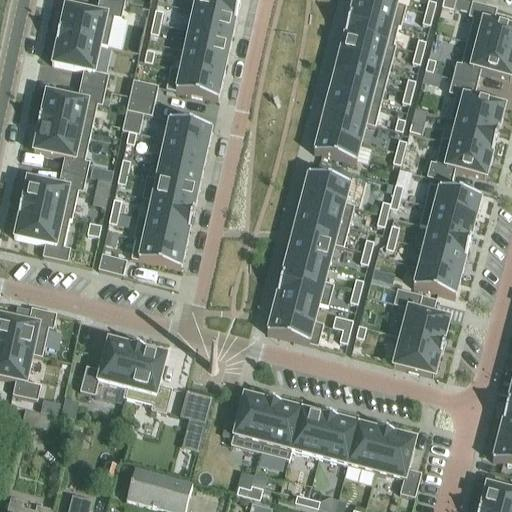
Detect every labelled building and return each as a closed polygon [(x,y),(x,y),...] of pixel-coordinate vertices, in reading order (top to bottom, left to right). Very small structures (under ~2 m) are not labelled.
[(224,0),(196,0),(194,14),(236,23),(240,3),(224,0)] [(365,0),(354,0),(350,17),(399,30),(399,31),(401,32),(407,10),(397,7),(397,8),(365,0)] [(365,0),(397,8),(397,7),(399,0),(365,0)] [(450,0),(444,0),(442,10),(454,13),(457,1),(450,0)] [(60,31),(58,38),(101,47),(107,19),(121,22),(125,7),(100,2),(97,15),(66,9),(61,31),(60,31)] [(429,4),(426,16),(433,18),(436,6),(429,4)] [(474,22),(468,45),(511,56),(511,30),(494,26),(497,12),(473,6),(469,21),(474,22)] [(156,14),(153,26),(161,28),(164,16),(156,14)] [(194,14),(189,34),(231,43),(236,23),(194,14)] [(426,16),(423,27),(430,29),(433,18),(426,16)] [(350,17),(345,37),(394,50),(394,49),(399,31),(399,30),(350,17)] [(153,26),(151,38),(159,39),(161,28),(153,26)] [(189,34),(185,54),(227,63),(231,43),(189,34)] [(345,37),(340,57),(391,70),(396,49),(394,49),(394,50),(345,37)] [(57,45),(52,68),(84,75),(81,88),(106,94),(109,79),(95,76),(101,47),(58,38),(57,45)] [(418,44),(415,55),(423,57),(426,46),(418,44)] [(457,67),(453,81),(478,88),(481,74),(511,82),(511,56),(468,45),(461,68),(457,67)] [(147,54),(145,66),(152,67),(155,56),(147,54)] [(181,73),(180,74),(222,83),(227,63),(185,54),(181,73)] [(415,55),(412,67),(420,69),(423,57),(415,55)] [(340,57),(335,76),(386,90),(391,70),(340,57)] [(428,63),(425,74),(433,76),(436,65),(428,63)] [(171,71),(166,93),(218,104),(222,83),(180,74),(181,73),(171,71)] [(335,76),(330,96),(381,109),(386,90),(335,76)] [(453,81),(449,96),(456,98),(450,122),(457,124),(457,123),(499,134),(505,109),(474,101),(478,88),(453,81)] [(408,83),(405,95),(413,97),(416,85),(408,83)] [(134,84),(131,98),(156,104),(159,90),(134,84)] [(41,117),(39,125),(91,136),(98,108),(102,109),(106,94),(81,88),(78,102),(46,95),(41,117)] [(405,95),(402,106),(410,108),(413,97),(405,95)] [(330,96),(325,116),(366,127),(366,128),(375,130),(381,109),(330,96)] [(130,99),(127,114),(152,120),(155,105),(130,99)] [(325,116),(319,136),(361,146),(366,128),(366,127),(325,116)] [(170,122),(165,143),(207,153),(212,132),(170,122)] [(398,123),(395,134),(403,136),(406,125),(398,123)] [(451,145),(451,146),(493,157),(499,134),(457,123),(457,124),(451,145)] [(412,124),(409,135),(417,137),(420,126),(412,124)] [(38,132),(33,154),(65,161),(62,175),(87,180),(90,165),(85,164),(91,136),(39,125),(37,132),(38,132)] [(129,135),(126,147),(134,149),(137,137),(129,135)] [(319,136),(314,156),(356,167),(361,146),(319,136)] [(165,143),(161,163),(203,173),(207,153),(165,143)] [(431,166),(427,180),(452,187),(455,173),(486,181),(493,157),(451,146),(451,145),(442,143),(436,167),(431,166)] [(399,144),(396,156),(404,158),(407,146),(399,144)] [(396,156),(393,167),(401,169),(404,158),(396,156)] [(157,182),(156,183),(198,192),(203,173),(161,163),(157,182)] [(123,164),(120,175),(128,177),(131,166),(123,164)] [(319,169),(316,179),(350,187),(353,177),(319,169)] [(22,204),(20,211),(70,222),(70,223),(72,224),(78,194),(83,195),(87,180),(62,175),(59,189),(27,182),(22,204)] [(120,175),(118,187),(126,189),(128,177),(120,175)] [(309,177),(303,197),(345,208),(345,207),(350,187),(316,179),(309,177)] [(147,180),(142,202),(152,204),(152,203),(194,212),(198,192),(156,183),(157,182),(147,180)] [(98,183),(96,192),(109,194),(111,186),(98,183)] [(430,188),(425,209),(476,222),(481,201),(430,188)] [(396,189),(393,200),(400,202),(403,191),(396,189)] [(303,197),(298,217),(349,230),(355,210),(345,207),(345,208),(303,197)] [(391,208),(390,212),(397,214),(400,202),(393,200),(391,208)] [(114,203),(112,215),(119,217),(122,205),(114,203)] [(148,222),(148,223),(190,232),(194,212),(152,203),(152,204),(148,222)] [(383,206),(380,218),(388,219),(390,212),(391,208),(383,206)] [(425,209),(420,229),(429,232),(429,231),(471,242),(476,222),(425,209)] [(19,219),(14,241),(46,248),(43,260),(68,266),(71,252),(64,250),(70,223),(70,222),(20,211),(18,219),(19,219)] [(112,215),(109,227),(117,229),(119,217),(112,215)] [(298,217),(293,237),(335,248),(335,249),(344,251),(349,230),(298,217)] [(380,218),(377,229),(385,231),(388,219),(380,218)] [(139,220),(134,242),(136,243),(136,242),(185,252),(190,232),(148,223),(148,222),(139,220)] [(90,227),(87,238),(99,241),(102,229),(90,227)] [(392,230),(389,241),(396,243),(399,232),(392,230)] [(429,232),(424,250),(466,261),(471,242),(429,231),(429,232)] [(293,237),(288,257),(330,267),(335,249),(335,248),(293,237)] [(389,241),(386,253),(394,255),(396,243),(389,241)] [(136,243),(132,262),(181,273),(185,252),(136,242),(136,243)] [(366,244),(363,255),(371,257),(374,246),(366,244)] [(424,250),(419,270),(461,281),(466,261),(424,250)] [(363,255),(361,267),(368,269),(371,257),(363,255)] [(288,257),(283,276),(325,287),(325,286),(330,267),(288,257)] [(102,258),(99,273),(123,280),(127,265),(102,258)] [(419,270),(413,291),(455,302),(461,281),(419,270)] [(396,276),(374,271),(371,284),(392,290),(396,276)] [(283,276),(278,296),(319,307),(319,308),(328,310),(334,289),(325,286),(325,287),(283,276)] [(356,283),(353,295),(361,297),(364,285),(356,283)] [(398,293),(394,308),(408,312),(401,340),(443,351),(445,344),(444,344),(450,322),(419,314),(422,300),(398,293)] [(353,295),(350,306),(358,308),(361,297),(353,295)] [(278,296),(273,316),(314,327),(315,326),(319,308),(319,307),(278,296)] [(0,350),(33,358),(33,359),(42,361),(49,332),(53,333),(57,318),(32,312),(29,326),(0,319),(0,350)] [(273,316),(267,337),(318,350),(324,328),(315,326),(314,327),(273,316)] [(346,323),(343,334),(350,336),(353,325),(346,323)] [(359,330),(356,341),(364,343),(367,332),(359,330)] [(343,334),(340,346),(347,348),(350,336),(343,334)] [(401,340),(393,369),(435,380),(440,358),(441,358),(443,351),(401,340)] [(87,371),(80,395),(95,399),(99,385),(126,392),(127,392),(138,350),(131,348),(130,349),(108,343),(100,374),(87,371)] [(0,381),(16,385),(13,399),(38,404),(41,389),(27,386),(33,359),(33,358),(0,350),(0,381)] [(126,392),(123,401),(152,409),(151,414),(166,418),(173,393),(159,389),(167,358),(145,353),(145,352),(138,350),(127,392),(126,392)] [(201,373),(201,379),(204,383),(209,384),(214,382),(217,378),(217,374),(214,370),(210,368),(205,369),(201,373)] [(233,442),(231,449),(260,457),(274,405),(266,403),(266,404),(244,398),(236,430),(233,442)] [(42,403),(39,416),(58,420),(61,407),(42,403)] [(511,404),(508,404),(503,424),(511,425),(511,404)] [(274,405),(260,457),(289,464),(290,464),(292,455),(291,455),(302,412),(301,412),(301,413),(281,408),(281,407),(274,405)] [(302,412),(291,455),(292,455),(319,462),(330,419),(323,418),(303,413),(303,412),(302,412)] [(26,413),(23,425),(33,428),(36,416),(26,413)] [(330,419),(319,462),(347,469),(359,427),(358,427),(357,427),(337,422),(338,421),(330,419)] [(188,423),(186,431),(204,436),(206,428),(188,423)] [(511,425),(503,424),(498,443),(511,447),(511,425)] [(226,427),(222,440),(233,442),(236,430),(226,427)] [(359,427),(347,469),(376,477),(387,434),(380,432),(379,433),(359,428),(359,427)] [(75,444),(89,448),(90,443),(92,438),(78,434),(75,444)] [(387,434),(376,477),(404,484),(400,498),(415,502),(421,477),(408,474),(416,443),(394,437),(394,436),(387,434)] [(511,447),(498,443),(493,464),(511,469),(511,447)] [(186,511),(192,489),(190,488),(134,474),(126,505),(154,511),(186,511)] [(480,509),(479,511),(511,511),(511,493),(487,487),(481,509),(480,509)] [(250,495),(239,492),(237,499),(248,503),(250,495)] [(260,505),(262,498),(250,495),(248,503),(260,505)] [(90,511),(92,504),(74,499),(70,511),(90,511)] [(308,503),(297,500),(295,508),(306,511),(308,503)] [(43,511),(38,510),(37,511),(21,511),(23,505),(11,502),(8,511),(43,511)] [(310,511),(318,511),(320,506),(308,503),(306,511),(310,511)]
